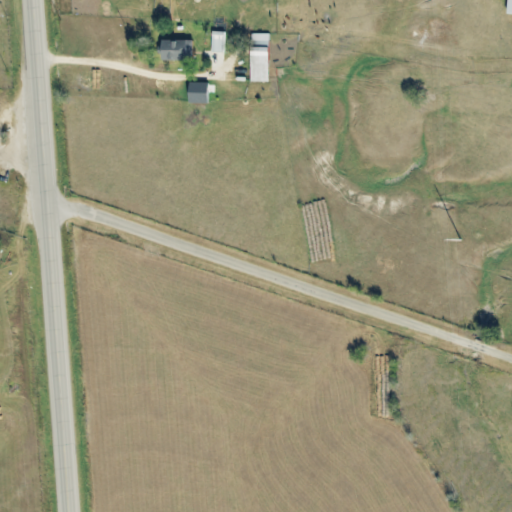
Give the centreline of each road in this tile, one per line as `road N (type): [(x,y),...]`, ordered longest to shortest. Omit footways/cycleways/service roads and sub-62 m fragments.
road 1 (primary): [(79,511),(44,0)]
road 2 (residential): [(511,353),(58,201)]
